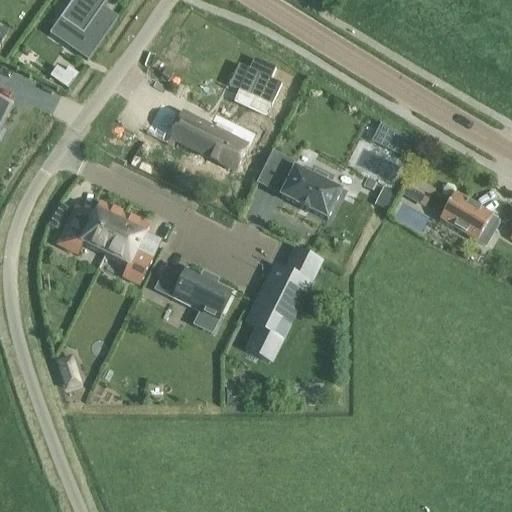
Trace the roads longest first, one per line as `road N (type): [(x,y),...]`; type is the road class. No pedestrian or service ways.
road 1 (residential): [(81,511),(10,312),(19,216),(56,157)]
road 2 (tertiary): [(511,151),(255,0)]
road 3 (residential): [(267,267),(56,157)]
road 4 (residential): [(56,157),(169,0)]
